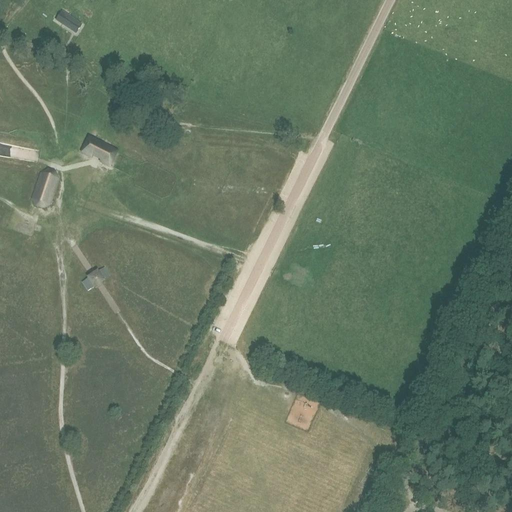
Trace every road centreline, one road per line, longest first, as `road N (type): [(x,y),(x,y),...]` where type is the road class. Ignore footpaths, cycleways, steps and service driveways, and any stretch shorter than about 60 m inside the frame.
road 1 (track): [(397,498),(511,264)]
road 2 (track): [(134,511),(219,342)]
